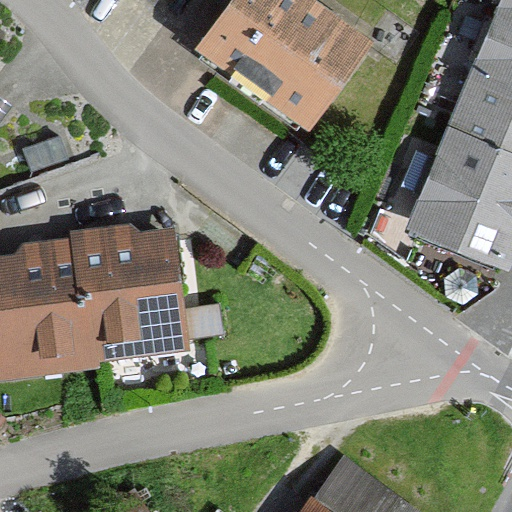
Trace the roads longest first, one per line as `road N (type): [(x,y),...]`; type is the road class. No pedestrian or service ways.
road 1 (motorway): [(502,0),(0,179)]
road 2 (residential): [(426,330),(130,110),(34,0)]
road 3 (residential): [(0,473),(320,399),(386,364),(426,330)]
road 4 (motorway): [(139,511),(511,371)]
